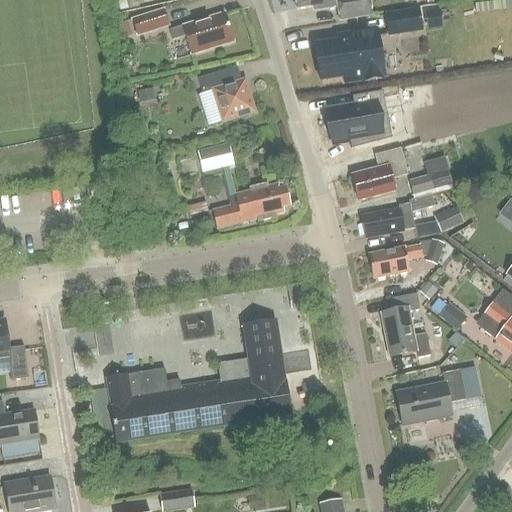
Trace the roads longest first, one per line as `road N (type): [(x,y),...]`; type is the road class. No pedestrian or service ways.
road 1 (residential): [(39,288),(329,244)]
road 2 (residential): [(382,511),(329,244)]
road 3 (residential): [(329,244),(257,0)]
road 4 (residential): [(79,511),(39,288)]
